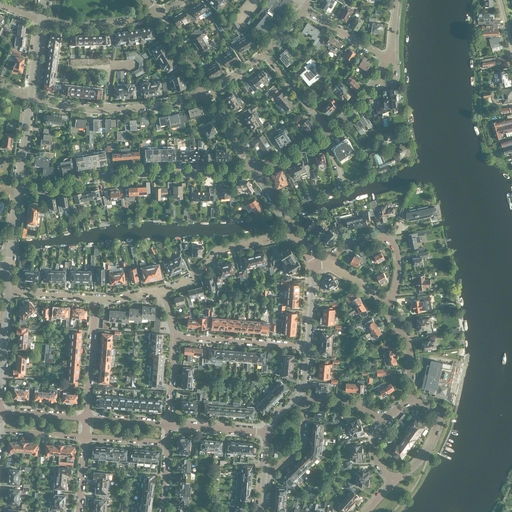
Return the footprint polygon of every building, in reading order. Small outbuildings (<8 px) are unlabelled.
[(217,9),(217,10),(220,6),(222,7),(225,3),(224,2),(225,0),(207,0),(212,4),(212,5),(217,9)] [(266,0),(256,17),(257,18),(252,24),(255,27),(254,27),(264,36),(276,21),(275,20),(277,18),(273,15),(275,12),(276,11),(282,15),(289,4),(291,0),(266,0)] [(330,3),(331,3),(333,4),(335,1),(334,0),(320,0),(320,1),(323,3),(321,7),(322,7),(322,8),(323,9),(324,8),(326,10),(328,7),(331,8),(333,5),(330,3)] [(484,0),(485,6),(489,6),(489,9),(494,9),(494,6),(493,6),(492,0),(484,0)] [(353,10),(347,6),(348,3),(345,1),(343,4),(341,8),(344,9),(343,11),(344,12),(340,18),(346,21),(349,15),(350,16),(350,15),(353,10)] [(202,2),(196,6),(201,14),(202,13),(203,15),(208,12),(202,2)] [(194,14),(191,16),(194,21),(199,18),(198,16),(201,14),(196,6),(190,9),(194,14)] [(184,10),(178,14),(183,22),(184,24),(190,20),(191,23),(194,21),(191,16),(190,14),(188,15),(187,14),(186,14),(184,10)] [(493,21),(493,18),(493,13),(478,13),(478,15),(478,18),(478,19),(478,23),(478,24),(481,24),(495,24),(497,24),(497,21),(493,21)] [(183,22),(178,14),(172,18),(178,28),(181,26),(180,24),(183,22)] [(358,30),(360,26),(362,24),(364,20),(354,14),(352,19),(354,21),(351,26),(358,30)] [(369,21),(369,23),(368,27),(373,27),(372,32),(381,33),(382,24),(379,24),(379,23),(377,23),(373,23),(373,21),(376,21),(376,18),(369,17),(369,21)] [(17,35),(16,35),(16,37),(19,37),(19,36),(24,36),(26,25),(23,24),(23,23),(12,18),(10,23),(18,26),(17,35)] [(309,31),(311,32),(314,34),(312,36),(316,39),(313,44),(316,46),(317,44),(320,38),(317,37),(321,31),(308,23),(303,31),(307,34),(309,31)] [(499,35),(498,34),(499,34),(499,32),(498,31),(498,30),(495,31),(495,24),(481,24),(481,31),(482,31),(482,33),(482,36),(489,36),(492,36),(492,39),(491,39),(490,39),(491,46),(493,46),(502,44),(500,37),(499,37),(498,37),(498,35),(499,35)] [(146,28),(147,39),(151,38),(152,40),(155,40),(153,31),(152,27),(150,28),(150,27),(147,28),(146,28)] [(195,34),(200,31),(199,28),(199,29),(190,34),(192,37),(195,34)] [(134,30),(133,30),(135,41),(138,40),(139,43),(142,43),(141,40),(139,29),(138,30),(137,29),(135,30),(134,30)] [(126,45),(129,45),(128,32),(125,32),(125,31),(122,32),(121,33),(123,43),(126,42),(126,45)] [(194,39),(192,40),(196,46),(205,39),(204,37),(203,35),(200,31),(195,34),(196,36),(195,37),(195,38),(194,39)] [(115,37),(116,44),(116,46),(120,46),(120,44),(123,43),(121,33),(120,33),(120,32),(118,33),(117,33),(115,34),(115,37)] [(249,33),(241,39),(247,49),(253,45),(250,41),(253,37),(249,33)] [(51,34),(50,41),(60,42),(61,35),(51,34)] [(18,45),(14,44),(14,48),(21,51),(23,47),(25,47),(26,43),(25,43),(26,36),(24,36),(19,36),(19,37),(18,45)] [(319,47),(322,44),(325,46),(327,43),(330,45),(329,47),(331,49),(336,39),(334,38),(331,36),(330,37),(329,36),(328,39),(325,38),(323,36),(321,39),(317,46),(315,48),(318,50),(319,47)] [(196,47),(195,48),(197,51),(199,51),(199,52),(201,51),(204,49),(206,51),(211,48),(216,45),(213,41),(209,44),(206,39),(205,39),(196,46),(196,47)] [(234,40),(231,42),(232,44),(235,49),(237,51),(239,49),(241,52),(247,49),(241,39),(235,42),(234,40)] [(336,39),(331,49),(330,50),(332,52),(333,50),(334,48),(338,50),(338,49),(340,47),(341,47),(342,44),(342,43),(339,41),(336,39)] [(155,46),(152,48),(155,52),(153,53),(154,56),(166,49),(165,47),(165,46),(165,45),(164,43),(163,43),(162,42),(162,43),(155,46)] [(233,51),(235,49),(232,44),(229,46),(232,49),(229,51),(226,53),(227,55),(232,63),(238,59),(233,51)] [(292,61),(287,54),(289,53),(290,55),(293,53),(288,47),(286,49),(284,51),(279,54),(281,56),(279,57),(286,66),(292,61)] [(14,57),(16,58),(15,64),(14,64),(14,65),(13,71),(22,72),(23,67),(24,63),(23,63),(24,58),(18,57),(21,52),(11,48),(8,54),(14,57)] [(166,49),(154,56),(156,59),(158,58),(160,60),(169,54),(169,53),(168,51),(167,51),(166,49)] [(349,53),(346,51),(344,55),(352,60),(356,53),(351,50),(349,53)] [(162,63),(159,64),(161,67),(172,60),(173,59),(172,58),(172,57),(170,55),(169,54),(160,60),(162,63)] [(220,57),(217,58),(221,63),(223,62),(227,67),(232,63),(227,55),(224,57),(223,55),(220,57)] [(362,55),(357,63),(360,64),(359,65),(367,70),(371,64),(366,61),(367,59),(362,55)] [(501,56),(482,59),(482,62),(483,68),(492,66),(494,65),(498,65),(498,67),(502,67),(510,65),(509,60),(508,61),(502,62),(501,56)] [(216,62),(210,66),(217,76),(223,72),(218,65),(221,63),(217,58),(215,60),(216,62)] [(172,60),(161,67),(163,70),(165,68),(167,72),(171,70),(174,74),(180,71),(177,67),(176,66),(177,65),(177,64),(176,62),(175,62),(174,61),(173,59),(172,60)] [(309,85),(313,82),(312,80),(320,73),(313,65),(313,64),(310,59),(306,63),(309,67),(300,74),(309,85)] [(327,72),(318,62),(315,64),(324,75),(327,72)] [(217,76),(210,66),(204,69),(211,79),(217,76)] [(266,78),(270,75),(266,71),(264,73),(263,71),(257,76),(263,83),(265,85),(269,81),(266,78)] [(506,71),(493,73),(495,83),(499,82),(500,87),(511,85),(511,80),(508,80),(506,71)] [(360,86),(354,81),(356,78),(357,77),(355,76),(353,74),(353,75),(352,76),(351,75),(349,78),(346,82),(348,84),(356,90),(360,86)] [(173,80),(173,84),(183,81),(183,79),(184,79),(183,75),(182,76),(182,75),(179,76),(178,75),(169,77),(170,81),(173,80)] [(251,78),(247,82),(246,81),(243,83),(244,85),(250,93),(253,90),(254,91),(257,88),(260,86),(259,86),(263,83),(257,76),(252,79),(251,78)] [(160,81),(153,82),(155,95),(155,94),(156,95),(159,94),(161,93),(161,90),(162,90),(160,81)] [(173,92),(173,91),(182,89),(185,88),(185,87),(186,87),(185,84),(184,84),(183,81),(173,84),(174,87),(172,88),(173,92)] [(55,84),(45,82),(44,90),(50,91),(50,93),(53,93),(55,84)] [(153,82),(147,83),(148,95),(151,95),(154,95),(155,95),(153,82)] [(147,83),(137,84),(138,93),(141,93),(142,96),(143,97),(146,97),(146,96),(147,96),(147,95),(148,95),(147,83)] [(341,91),(338,95),(343,99),(344,98),(347,101),(351,97),(346,92),(348,89),(341,83),(337,87),(341,91)] [(63,91),(63,92),(62,94),(70,95),(71,85),(64,84),(63,91)] [(137,84),(127,85),(128,97),(130,97),(131,97),(132,98),(134,98),(135,97),(135,93),(138,93),(137,84)] [(122,98),(121,85),(114,85),(114,95),(115,95),(115,98),(118,98),(119,99),(121,99),(121,98),(122,98)] [(250,93),(244,85),(242,86),(247,94),(250,93)] [(95,88),(94,98),(101,99),(102,88),(95,88)] [(385,108),(393,107),(393,108),(393,109),(394,109),(395,110),(396,109),(397,109),(398,108),(398,107),(397,106),(398,106),(397,100),(398,100),(398,99),(399,98),(399,97),(398,96),(397,95),(396,89),(393,89),(393,88),(391,89),(390,89),(391,90),(383,90),(385,108)] [(509,89),(501,90),(501,94),(502,94),(503,99),(502,99),(503,103),(511,102),(511,90),(511,88),(509,89)] [(226,101),(228,104),(229,104),(236,99),(238,98),(236,94),(234,89),(228,93),(229,95),(225,98),(227,100),(226,101)] [(278,91),(274,95),(274,94),(273,95),(272,94),(269,96),(273,100),(276,98),(275,97),(276,97),(281,102),(276,106),(282,113),(286,110),(292,105),(286,98),(288,96),(284,92),(282,94),(281,92),(280,94),(278,91)] [(238,98),(236,99),(229,104),(233,110),(236,107),(238,110),(241,108),(240,105),(242,104),(238,98)] [(330,102),(324,109),(329,114),(330,113),(331,113),(332,112),(332,111),(336,107),(333,103),(335,101),(331,98),(329,100),(330,102)] [(254,110),(259,107),(257,103),(250,108),(249,108),(247,109),(250,115),(245,118),(246,120),(246,121),(248,124),(249,124),(257,119),(259,118),(259,117),(254,110)] [(188,110),(190,116),(190,119),(203,115),(202,112),(200,105),(197,106),(197,107),(188,110)] [(43,123),(44,123),(46,123),(50,124),(50,122),(57,123),(57,124),(63,125),(64,120),(61,120),(62,115),(54,114),(54,116),(44,115),(43,123)] [(178,114),(168,115),(170,123),(179,122),(180,127),(184,126),(182,115),(179,116),(178,114)] [(155,121),(157,130),(161,130),(160,125),(170,123),(168,115),(164,116),(164,115),(162,116),(162,117),(158,117),(159,120),(155,121)] [(508,119),(501,121),(502,125),(511,123),(511,116),(511,115),(507,116),(508,119)] [(360,120),(354,124),(361,135),(365,132),(362,128),(366,125),(368,128),(368,129),(368,128),(369,129),(373,126),(367,118),(365,119),(363,116),(359,119),(360,120)] [(141,125),(148,125),(148,117),(140,118),(140,123),(136,123),(136,120),(129,120),(124,120),(125,131),(130,130),(137,130),(141,129),(141,125)] [(300,126),(302,124),(308,132),(314,127),(312,124),(313,123),(311,120),(309,121),(308,119),(306,120),(303,117),(296,122),(300,126)] [(259,118),(257,119),(249,124),(252,130),(253,130),(260,127),(257,130),(259,133),(271,126),(269,122),(263,126),(262,124),(263,124),(259,118)] [(75,119),(75,125),(71,125),(71,132),(76,132),(79,127),(85,128),(86,128),(86,135),(90,135),(89,125),(85,125),(85,119),(75,119)] [(105,129),(105,119),(105,120),(99,120),(99,119),(93,119),(93,125),(89,125),(90,135),(89,143),(94,142),(93,131),(99,131),(100,131),(101,130),(100,129),(105,129)] [(105,119),(105,129),(105,131),(111,131),(111,127),(117,127),(117,119),(117,120),(111,120),(111,119),(105,119)] [(501,121),(492,123),(494,130),(497,139),(502,138),(500,134),(506,132),(507,136),(511,135),(511,123),(502,125),(501,121)] [(203,128),(208,136),(210,139),(213,137),(212,134),(215,132),(215,131),(216,130),(214,128),(213,128),(211,125),(208,127),(208,125),(203,128)] [(13,127),(8,126),(7,126),(7,129),(6,129),(3,147),(10,148),(11,147),(12,145),(11,144),(12,134),(13,131),(13,127)] [(283,126),(276,130),(285,144),(286,144),(290,141),(290,140),(290,139),(288,137),(286,134),(288,133),(283,126)] [(41,139),(41,143),(40,146),(45,146),(47,144),(49,145),(50,140),(52,141),(53,130),(45,128),(44,134),(43,139),(41,139)] [(285,144),(276,130),(269,135),(270,136),(268,138),(271,144),(276,141),(280,147),(281,147),(280,146),(284,144),(285,145),(285,144)] [(383,134),(385,140),(391,138),(390,138),(393,137),(392,131),(383,134)] [(256,139),(254,140),(250,143),(253,147),(258,144),(264,154),(272,149),(265,138),(265,137),(265,136),(264,137),(263,135),(259,137),(258,136),(255,138),(256,139)] [(354,149),(348,139),(345,138),(340,142),(338,143),(333,147),(332,149),(339,159),(342,159),(346,156),(351,153),(354,150),(354,149)] [(501,141),(503,147),(511,144),(511,138),(504,141),(504,140),(501,141)] [(208,153),(208,150),(206,150),(206,145),(204,145),(204,142),(201,141),(201,147),(201,150),(204,150),(204,152),(203,153),(204,158),(204,160),(212,160),(212,153),(208,153)] [(379,168),(376,169),(378,174),(389,170),(388,165),(392,163),(396,161),(396,162),(400,159),(402,157),(403,156),(405,152),(406,150),(406,149),(406,144),(398,143),(397,148),(393,147),(393,148),(393,149),(393,151),(394,152),(391,155),(394,159),(391,161),(387,163),(379,166),(379,168)] [(511,153),(511,154),(511,156),(511,145),(503,148),(505,154),(511,152),(511,153)] [(157,147),(152,147),(153,160),(154,160),(154,161),(156,161),(156,160),(157,160),(159,160),(160,160),(160,149),(157,149),(157,147)] [(221,150),(221,161),(225,161),(225,160),(231,160),(231,155),(228,155),(228,151),(227,151),(227,148),(224,148),(224,150),(221,150)] [(105,151),(98,152),(100,165),(101,165),(103,165),(104,165),(106,164),(107,164),(107,163),(106,161),(105,153),(106,153),(105,152),(105,151)] [(189,160),(189,153),(185,152),(186,151),(180,151),(180,158),(182,158),(182,160),(186,160),(186,161),(189,161),(189,160)] [(189,153),(189,160),(190,160),(190,161),(193,161),(193,160),(197,160),(197,158),(199,158),(199,151),(194,151),(194,153),(189,153)] [(35,165),(43,166),(44,166),(48,167),(49,159),(52,160),(53,153),(45,152),(44,157),(36,156),(35,163),(34,163),(34,165),(35,165)] [(94,155),(91,156),(93,167),(94,166),(95,166),(96,166),(97,166),(99,166),(99,165),(100,165),(98,152),(93,153),(94,155)] [(318,156),(315,156),(316,161),(315,162),(316,165),(317,164),(317,165),(318,165),(318,166),(319,167),(319,168),(320,168),(321,169),(322,169),(323,169),(324,168),(325,168),(325,167),(326,166),(326,165),(326,163),(324,152),(318,153),(318,156)] [(88,154),(83,155),(85,168),(86,168),(87,168),(88,168),(89,167),(89,168),(91,167),(93,167),(91,156),(88,156),(88,154)] [(85,168),(83,155),(79,155),(79,158),(76,158),(78,166),(77,166),(78,168),(78,169),(79,169),(81,169),(82,169),(84,169),(85,168)] [(70,168),(70,165),(73,164),(72,156),(68,157),(66,158),(65,158),(64,159),(64,161),(57,163),(58,170),(59,170),(60,174),(62,174),(64,174),(66,173),(66,169),(70,168)] [(310,171),(308,165),(306,166),(302,160),(296,163),(297,166),(301,175),(310,172),(310,171)] [(44,166),(43,166),(42,175),(50,176),(51,167),(48,167),(44,166)] [(301,175),(297,166),(290,168),(293,174),(291,175),(292,178),(293,180),(293,181),(302,178),(302,177),(301,175)] [(316,169),(310,171),(310,172),(311,178),(318,177),(316,169)] [(273,173),(273,174),(272,174),(275,179),(274,180),(274,181),(274,182),(274,183),(275,183),(276,183),(278,188),(287,184),(286,180),(286,179),(284,174),(283,175),(281,170),(281,171),(280,170),(279,170),(279,171),(278,171),(278,172),(276,173),(276,172),(275,172),(274,172),(274,173),(273,173)] [(244,185),(233,186),(234,194),(237,193),(237,191),(240,191),(240,193),(245,192),(246,191),(247,191),(249,193),(250,194),(251,194),(252,194),(252,193),(252,192),(252,191),(254,190),(248,181),(243,184),(244,185)] [(146,182),(146,187),(137,187),(138,196),(144,195),(144,194),(147,194),(147,193),(150,193),(150,182),(146,182)] [(152,191),(155,191),(155,200),(161,199),(161,197),(161,195),(168,194),(167,189),(166,189),(164,189),(164,188),(161,188),(161,187),(156,187),(156,182),(152,182),(152,191)] [(128,188),(128,183),(125,183),(126,201),(133,200),(133,197),(133,196),(138,196),(137,187),(128,188)] [(182,183),(182,185),(173,185),(173,190),(174,190),(174,196),(177,196),(177,198),(183,198),(182,188),(185,188),(185,183),(182,183)] [(230,198),(229,189),(222,189),(222,188),(222,184),(217,184),(217,193),(220,193),(220,194),(216,195),(216,198),(220,198),(230,198)] [(91,191),(92,192),(93,199),(94,205),(98,204),(97,200),(100,199),(100,198),(98,187),(94,188),(95,190),(91,191)] [(190,196),(192,197),(192,200),(201,200),(201,192),(194,192),(194,187),(190,187),(190,196)] [(201,192),(201,200),(209,200),(210,197),(211,197),(211,187),(208,187),(207,192),(201,192)] [(110,193),(111,196),(105,197),(107,205),(111,204),(111,201),(116,200),(115,199),(120,199),(119,192),(119,190),(116,190),(116,189),(110,189),(110,193)] [(81,193),(77,193),(77,192),(73,193),(76,203),(80,202),(81,204),(81,205),(83,204),(83,201),(81,195),(81,193)] [(92,192),(81,195),(83,201),(83,204),(83,205),(89,203),(89,201),(93,199),(92,192)] [(59,197),(60,203),(58,203),(60,220),(63,220),(61,211),(63,211),(63,210),(63,209),(68,208),(66,197),(67,197),(66,196),(65,196),(64,196),(62,196),(62,197),(59,197)] [(48,199),(49,206),(50,210),(50,212),(57,211),(56,210),(55,199),(55,198),(48,199)] [(251,202),(249,199),(243,203),(248,210),(253,207),(257,213),(261,210),(258,205),(259,205),(257,202),(256,202),(255,200),(251,202)] [(28,214),(38,215),(39,208),(38,208),(39,206),(35,205),(31,204),(29,206),(29,207),(29,209),(29,210),(28,211),(28,213),(28,214)] [(386,206),(378,207),(379,211),(378,211),(379,218),(381,218),(382,223),(386,222),(385,217),(395,215),(393,208),(387,209),(386,206)] [(410,212),(407,213),(408,219),(412,219),(412,220),(412,221),(417,220),(417,219),(418,219),(417,219),(417,218),(423,216),(423,218),(420,219),(423,218),(430,217),(429,217),(429,215),(431,215),(432,215),(433,215),(433,214),(436,214),(435,207),(428,208),(427,207),(428,207),(427,206),(417,208),(417,209),(418,209),(418,210),(415,211),(415,209),(416,209),(409,210),(410,210),(410,212)] [(362,214),(359,215),(359,218),(361,226),(365,225),(368,224),(367,221),(370,220),(369,215),(368,211),(362,212),(362,214)] [(38,215),(28,214),(28,219),(27,220),(27,222),(27,223),(30,223),(30,224),(37,225),(37,224),(40,224),(41,216),(38,215)] [(305,216),(301,221),(304,223),(304,222),(305,223),(304,225),(310,230),(312,229),(314,231),(317,227),(314,225),(316,224),(314,222),(315,221),(313,219),(312,220),(308,216),(306,217),(305,216)] [(355,227),(353,219),(343,221),(344,226),(348,225),(349,229),(355,227)] [(314,231),(314,232),(320,237),(322,235),(324,237),(327,234),(325,232),(327,230),(325,229),(326,228),(323,226),(320,224),(317,227),(318,227),(318,228),(317,227),(314,231)] [(331,231),(325,238),(331,244),(337,236),(335,235),(336,234),(334,232),(333,233),(331,231)] [(410,238),(409,238),(411,249),(418,247),(417,243),(420,242),(419,236),(425,234),(424,232),(412,234),(410,234),(410,238)] [(196,244),(191,244),(192,256),(197,256),(197,257),(199,257),(200,256),(202,255),(202,250),(203,249),(203,248),(203,247),(202,246),(201,246),(201,245),(196,246),(196,244)] [(283,250),(280,252),(277,254),(279,258),(281,257),(283,260),(293,254),(289,248),(288,248),(287,248),(286,248),(286,250),(284,251),(283,250)] [(380,250),(373,253),(378,263),(385,259),(380,250)] [(418,257),(413,258),(414,265),(424,264),(423,260),(425,260),(425,257),(430,256),(430,252),(418,254),(418,257)] [(257,255),(259,264),(266,263),(265,259),(267,259),(266,255),(264,256),(264,253),(261,254),(260,253),(257,254),(257,255)] [(253,254),(250,255),(252,266),(259,264),(257,255),(253,255),(253,254)] [(293,254),(283,260),(282,261),(284,264),(285,263),(287,266),(296,259),(293,254)] [(365,255),(361,257),(356,254),(350,263),(357,267),(362,259),(363,262),(368,260),(365,255)] [(176,256),(171,258),(178,271),(182,269),(182,268),(185,266),(179,255),(177,256),(176,255),(175,255),(176,256)] [(246,268),(246,270),(249,269),(248,267),(252,266),(250,255),(247,256),(247,257),(243,258),(246,268)] [(171,258),(164,262),(163,260),(160,261),(163,269),(167,268),(170,274),(173,272),(173,273),(174,272),(174,273),(178,271),(171,258)] [(296,259),(287,266),(289,269),(287,270),(289,274),(293,272),(292,271),(295,269),(297,267),(298,268),(300,267),(300,266),(296,259)] [(44,270),(44,274),(43,281),(50,281),(51,270),(51,268),(47,268),(47,266),(45,266),(46,260),(42,260),(42,265),(42,266),(41,270),(44,270)] [(116,268),(116,270),(117,284),(121,283),(121,282),(124,282),(123,269),(123,268),(125,267),(124,261),(121,262),(122,267),(116,268)] [(84,271),(84,282),(91,282),(91,270),(94,270),(94,262),(91,262),(91,267),(91,269),(84,269),(84,271)] [(148,281),(153,280),(150,266),(146,267),(145,262),(140,263),(141,268),(144,281),(148,280),(148,281)] [(154,265),(150,266),(153,280),(157,279),(157,278),(161,277),(158,265),(156,265),(155,263),(154,263),(154,265)] [(227,263),(224,264),(227,275),(231,274),(231,273),(234,273),(231,263),(228,264),(227,263)] [(31,269),(30,281),(31,282),(35,282),(35,281),(38,281),(38,279),(41,280),(41,279),(41,270),(42,266),(42,265),(38,264),(38,268),(36,268),(35,269),(35,270),(31,269)] [(220,276),(223,275),(223,276),(227,275),(224,264),(221,264),(221,266),(218,266),(220,276)] [(28,269),(25,269),(24,269),(23,276),(22,276),(21,281),(26,281),(27,280),(30,281),(31,269),(31,267),(29,267),(28,269)] [(135,267),(129,269),(131,282),(131,283),(132,283),(133,283),(134,283),(134,282),(134,281),(138,280),(135,267)] [(58,270),(58,281),(65,282),(65,274),(66,274),(66,268),(62,268),(62,271),(58,270)] [(116,270),(112,270),(109,270),(110,284),(113,283),(113,284),(117,284),(116,270)] [(375,273),(380,283),(383,282),(384,284),(388,282),(387,279),(382,270),(375,273)] [(424,274),(412,275),(413,279),(419,278),(419,290),(425,289),(426,295),(428,294),(427,287),(431,287),(431,279),(425,280),(424,274)] [(324,287),(326,290),(332,287),(333,288),(338,286),(337,284),(338,283),(339,283),(337,280),(336,279),(335,280),(334,279),(335,279),(335,277),(334,277),(333,277),(332,276),(328,278),(327,279),(326,278),(325,278),(324,279),(324,280),(322,281),(325,286),(324,287)] [(212,290),(212,293),(215,292),(214,287),(213,282),(212,282),(212,279),(209,280),(208,278),(206,279),(206,280),(205,280),(207,290),(211,289),(212,290)] [(288,284),(287,291),(299,292),(299,288),(298,288),(298,285),(294,284),(294,283),(292,283),(292,284),(288,284)] [(202,287),(195,288),(197,297),(200,297),(201,299),(204,298),(206,304),(207,304),(207,306),(209,305),(206,295),(204,295),(203,295),(203,294),(202,287)] [(187,299),(188,302),(189,306),(189,308),(193,308),(191,301),(194,300),(194,298),(197,297),(195,288),(188,290),(190,299),(187,299)] [(350,299),(356,307),(362,302),(355,291),(354,291),(353,289),(351,290),(350,289),(344,294),(347,299),(349,297),(350,299)] [(179,297),(174,298),(176,308),(185,305),(182,296),(182,294),(179,295),(179,297)] [(416,304),(413,305),(414,309),(416,309),(417,312),(424,311),(424,310),(426,309),(426,311),(432,310),(429,294),(428,294),(426,295),(424,295),(417,296),(418,300),(415,301),(416,304)] [(297,299),(287,298),(286,305),(290,306),(292,307),(292,306),(297,306),(297,303),(298,303),(298,299),(297,299)] [(23,306),(22,306),(30,315),(36,310),(33,307),(34,306),(31,303),(30,304),(28,302),(26,303),(24,303),(23,304),(22,305),(23,306)] [(362,302),(356,307),(346,312),(346,317),(350,315),(356,311),(355,311),(357,309),(359,313),(366,308),(362,302)] [(21,317),(20,318),(19,324),(26,324),(26,323),(24,320),(30,315),(22,306),(21,306),(20,306),(19,307),(19,309),(17,310),(19,312),(18,313),(21,317)] [(148,306),(147,319),(154,320),(154,318),(154,315),(157,315),(157,310),(155,310),(155,306),(148,306)] [(211,328),(219,329),(219,318),(215,318),(216,315),(213,315),(213,311),(213,307),(210,307),(209,316),(211,316),(211,320),(212,320),(212,321),(211,328)] [(323,312),(323,316),(334,317),(334,313),(336,313),(336,310),(332,309),(332,308),(327,307),(327,309),(324,309),(324,312),(323,312)] [(106,311),(106,317),(108,317),(108,320),(108,321),(115,321),(115,310),(109,310),(109,311),(106,311)] [(189,313),(188,313),(183,315),(184,318),(187,317),(188,319),(187,326),(193,327),(193,328),(197,328),(198,320),(194,320),(194,316),(192,315),(192,312),(189,313)] [(285,319),(295,320),(296,320),(297,316),(296,316),(296,313),(292,313),(292,312),(290,312),(290,313),(286,312),(285,319)] [(233,320),(233,330),(240,330),(241,316),(237,315),(237,320),(233,320)] [(417,326),(416,327),(416,329),(417,330),(418,330),(427,329),(428,333),(432,333),(431,328),(432,328),(432,324),(430,324),(430,322),(429,322),(428,315),(418,317),(419,319),(417,319),(418,326),(417,326)] [(198,320),(197,328),(204,328),(205,326),(206,326),(206,316),(203,316),(203,318),(198,317),(198,320)] [(334,317),(323,316),(322,320),(323,320),(323,323),(326,323),(326,325),(330,325),(330,324),(335,324),(335,321),(334,321),(334,317)] [(364,325),(369,333),(378,327),(374,321),(372,318),(369,320),(367,318),(359,323),(361,326),(364,325)] [(261,322),(260,332),(268,333),(269,326),(268,326),(268,322),(261,322)] [(16,334),(18,334),(18,333),(28,334),(28,330),(27,330),(27,327),(24,327),(24,326),(17,326),(17,328),(16,328),(16,330),(15,330),(15,332),(16,332),(16,334)] [(281,330),(281,334),(287,334),(288,334),(288,335),(290,335),(290,334),(294,334),(295,332),(296,327),(284,326),(284,330),(281,330)] [(369,333),(365,335),(367,338),(373,334),(375,337),(382,333),(378,327),(369,333)] [(68,328),(68,334),(71,335),(71,338),(82,339),(82,334),(81,334),(81,329),(68,328)] [(101,337),(101,340),(113,341),(113,338),(117,338),(117,335),(120,335),(120,332),(115,331),(115,335),(113,334),(107,334),(107,333),(102,333),(101,336),(101,337)] [(18,333),(18,334),(17,337),(18,338),(18,341),(27,342),(28,334),(18,333)] [(434,336),(428,337),(428,341),(424,341),(424,343),(422,343),(422,347),(421,347),(421,349),(423,350),(434,349),(436,348),(435,341),(433,341),(433,339),(435,339),(434,336)] [(113,341),(101,340),(100,343),(101,344),(101,347),(115,348),(115,346),(111,345),(112,345),(113,341)] [(334,341),(322,340),(321,343),(322,343),(322,347),(333,348),(334,341)] [(17,344),(18,344),(17,348),(24,349),(24,352),(28,352),(31,353),(31,349),(28,349),(28,346),(27,345),(27,342),(18,341),(17,341),(17,344)] [(389,343),(381,344),(384,358),(396,356),(394,346),(390,347),(389,343)] [(66,346),(69,346),(69,347),(70,348),(70,352),(81,353),(81,348),(80,348),(80,346),(66,345),(66,346)] [(101,347),(101,354),(114,355),(115,348),(101,347)] [(184,347),(183,354),(188,354),(187,361),(183,361),(183,364),(192,365),(192,362),(193,354),(193,348),(184,347)] [(205,358),(204,369),(207,369),(208,363),(215,364),(215,359),(216,349),(209,349),(208,359),(205,358)] [(17,361),(26,362),(27,358),(28,352),(24,352),(24,355),(17,354),(17,358),(16,358),(16,361),(17,361)] [(396,356),(384,358),(386,365),(387,369),(391,369),(390,365),(398,363),(396,356)] [(425,388),(424,391),(431,392),(431,395),(437,396),(437,397),(444,399),(445,398),(451,399),(452,394),(450,393),(456,366),(431,360),(430,365),(427,364),(422,387),(425,388)] [(15,365),(15,369),(26,370),(26,362),(17,361),(16,366),(15,365)] [(319,366),(318,370),(330,371),(330,367),(332,367),(332,364),(327,364),(328,362),(323,362),(322,363),(320,363),(320,366),(319,366)] [(69,366),(64,366),(64,368),(69,368),(68,373),(79,374),(80,369),(78,369),(79,367),(69,366)] [(15,369),(13,368),(13,370),(12,370),(12,372),(13,372),(13,374),(13,376),(20,377),(20,376),(23,377),(23,374),(25,374),(25,370),(26,370),(15,369)] [(330,371),(318,370),(318,374),(319,374),(319,377),(321,378),(321,379),(326,379),(326,378),(331,378),(331,375),(329,375),(330,371)] [(79,379),(79,374),(68,373),(68,377),(64,377),(64,383),(71,383),(70,385),(77,386),(78,379),(79,379)] [(182,374),(182,381),(191,381),(191,382),(195,382),(195,379),(193,379),(193,374),(182,374)] [(110,376),(98,375),(98,378),(98,379),(98,382),(103,383),(103,382),(111,383),(110,386),(116,387),(116,383),(115,383),(116,380),(110,379),(110,376)] [(162,386),(162,379),(149,378),(148,385),(152,385),(151,388),(159,389),(159,386),(162,386)] [(279,383),(276,386),(283,394),(288,389),(281,382),(282,380),(277,378),(275,380),(279,383)] [(354,383),(353,391),(364,392),(364,384),(364,381),(358,380),(358,383),(354,383)] [(391,382),(385,386),(389,393),(396,389),(394,384),(392,385),(391,382)] [(379,390),(383,397),(389,393),(385,386),(383,384),(384,387),(379,390)] [(316,389),(316,391),(317,391),(316,393),(320,393),(320,392),(326,393),(326,386),(317,385),(317,389),(316,389)] [(276,386),(271,392),(278,399),(283,394),(276,386)] [(21,390),(20,400),(23,400),(24,399),(25,399),(25,398),(27,399),(28,392),(31,393),(32,387),(29,387),(29,389),(25,389),(25,390),(21,390)] [(42,391),(41,401),(48,401),(49,392),(42,391)] [(48,401),(49,401),(50,402),(51,402),(52,401),(53,401),(56,401),(57,391),(53,391),(53,392),(49,392),(48,401)] [(271,392),(266,396),(273,404),(278,399),(271,392)] [(96,406),(103,407),(104,395),(96,395),(96,406)] [(104,395),(103,407),(104,407),(104,406),(111,407),(111,396),(104,395)] [(266,396),(261,401),(268,409),(273,404),(266,396)] [(146,398),(145,410),(153,410),(154,399),(146,398)] [(154,399),(153,410),(153,411),(161,411),(161,400),(154,399)] [(181,411),(188,412),(189,402),(185,401),(185,400),(182,400),(181,404),(180,404),(180,408),(181,408),(181,411)] [(204,400),(203,404),(205,404),(204,414),(211,414),(212,401),(208,401),(208,400),(204,400)] [(189,402),(188,412),(195,412),(195,410),(197,410),(197,405),(195,405),(196,401),(193,401),(193,402),(189,402)] [(256,406),(255,406),(257,412),(259,411),(260,410),(263,414),(268,409),(261,401),(256,406)] [(247,406),(246,417),(253,417),(253,413),(254,413),(257,412),(255,406),(254,407),(247,406)] [(315,418),(318,418),(321,418),(321,419),(324,419),(325,411),(318,411),(319,410),(315,410),(315,418)] [(400,418),(405,422),(409,417),(404,413),(400,418)] [(411,422),(409,425),(420,433),(420,432),(421,432),(423,430),(422,429),(425,425),(421,422),(422,422),(420,420),(419,421),(416,419),(414,418),(411,421),(411,422)] [(342,429),(343,423),(340,423),(339,434),(349,430),(361,425),(358,419),(346,424),(348,427),(342,429)] [(313,423),(313,430),(323,431),(324,424),(331,425),(331,422),(324,421),(324,424),(313,423)] [(406,423),(404,425),(407,428),(406,429),(408,430),(404,436),(414,443),(417,440),(417,438),(416,438),(417,437),(417,438),(418,436),(418,435),(420,433),(409,425),(406,423)] [(361,425),(349,430),(352,437),(364,433),(361,425)] [(388,434),(386,437),(392,441),(395,443),(397,441),(388,434)] [(397,445),(399,446),(407,451),(409,448),(409,449),(410,447),(410,446),(411,446),(412,446),(414,443),(404,436),(400,441),(397,445)] [(176,442),(176,445),(189,446),(189,442),(190,442),(190,438),(184,438),(184,437),(182,437),(182,438),(178,438),(178,440),(177,440),(176,442)] [(312,437),(312,444),(325,445),(326,438),(323,438),(312,437)] [(200,451),(199,453),(203,453),(203,451),(207,451),(207,440),(201,439),(200,451)] [(207,440),(207,451),(214,452),(215,440),(207,440)] [(215,440),(214,452),(214,454),(222,455),(223,444),(221,444),(222,441),(215,440)] [(15,453),(15,451),(16,441),(12,441),(12,442),(9,441),(9,443),(8,443),(7,446),(8,446),(8,453),(15,453)] [(30,442),(29,452),(29,453),(33,453),(33,454),(37,455),(37,448),(38,448),(38,446),(37,446),(37,444),(35,443),(35,442),(30,442)] [(52,453),(53,453),(53,443),(49,443),(49,444),(46,444),(46,446),(45,446),(44,449),(45,449),(45,455),(49,455),(49,454),(52,454),(52,453)] [(67,444),(66,455),(66,456),(70,456),(70,457),(74,457),(74,451),(75,451),(75,448),(74,448),(74,446),(71,446),(71,445),(67,444)] [(311,448),(311,450),(319,454),(320,451),(322,451),(322,445),(312,444),(311,448)] [(393,447),(390,450),(392,452),(392,453),(395,455),(397,457),(397,456),(401,459),(404,454),(405,454),(406,453),(406,452),(407,451),(399,446),(397,445),(396,444),(393,447)] [(189,446),(176,445),(176,448),(177,450),(177,453),(181,453),(181,454),(183,454),(183,453),(189,453),(189,450),(189,446)] [(350,446),(350,453),(363,452),(362,445),(351,446),(350,446)] [(99,447),(98,459),(105,460),(106,446),(103,446),(102,447),(99,447)] [(119,461),(120,448),(117,448),(116,447),(113,447),(112,460),(116,461),(116,463),(117,463),(117,467),(119,467),(119,461)] [(128,464),(128,454),(126,454),(127,449),(124,449),(123,448),(121,448),(120,448),(119,461),(123,461),(123,464),(128,464)] [(128,454),(128,464),(133,464),(133,462),(137,462),(138,450),(137,450),(137,449),(135,449),(134,450),(131,449),(131,454),(128,454)] [(138,450),(137,462),(144,463),(145,450),(142,449),(141,450),(138,450)] [(310,451),(307,454),(315,462),(319,457),(321,459),(325,456),(319,454),(311,450),(310,451)] [(363,452),(350,453),(350,461),(363,460),(363,452)] [(307,454),(302,459),(309,467),(315,462),(307,454)] [(176,470),(181,471),(185,471),(186,471),(186,469),(188,469),(188,466),(186,465),(186,463),(186,459),(182,458),(181,463),(177,462),(176,470)] [(302,459),(297,464),(304,472),(309,467),(302,459)] [(238,465),(238,466),(240,467),(240,468),(241,468),(243,468),(242,472),(252,473),(252,466),(248,466),(248,462),(247,462),(240,462),(238,462),(238,465)] [(297,464),(292,469),(299,477),(303,480),(304,478),(301,475),(304,472),(297,464)] [(55,470),(55,474),(67,475),(67,474),(71,474),(71,473),(72,473),(73,470),(71,470),(71,469),(58,467),(58,470),(55,470)] [(292,469),(287,474),(294,481),(297,479),(301,482),(303,480),(299,477),(292,469)] [(145,472),(136,470),(136,475),(141,476),(142,477),(143,477),(143,481),(154,482),(155,477),(154,477),(154,475),(144,474),(145,472)] [(358,470),(357,477),(370,479),(371,472),(358,470)] [(175,483),(180,483),(185,484),(185,481),(187,481),(187,478),(188,476),(189,475),(189,474),(188,473),(185,473),(185,471),(181,471),(180,475),(176,475),(175,483)] [(97,478),(97,479),(109,480),(109,476),(109,473),(107,473),(93,472),(93,478),(97,478)] [(240,479),(242,479),(251,480),(252,473),(242,472),(242,476),(241,476),(240,479)] [(282,485),(282,487),(287,487),(289,486),(294,481),(287,474),(282,479),(285,482),(282,485)] [(370,479),(357,477),(356,485),(357,485),(368,487),(370,479)] [(61,492),(62,489),(67,489),(67,486),(66,486),(66,482),(56,481),(55,488),(54,488),(53,491),(61,492)] [(141,481),(140,488),(153,489),(154,482),(143,481),(141,481)] [(174,495),(179,495),(184,496),(186,496),(187,485),(185,485),(185,484),(180,483),(179,487),(175,487),(174,495)] [(107,487),(96,486),(96,490),(94,490),(94,493),(100,493),(100,494),(101,494),(101,496),(108,497),(109,491),(107,491),(107,487)] [(353,487),(346,495),(348,497),(357,505),(362,499),(356,493),(359,490),(353,487)] [(140,488),(139,494),(152,496),(153,489),(140,488)] [(67,495),(61,495),(61,492),(53,491),(53,494),(55,494),(54,501),(65,502),(65,498),(66,498),(67,495)] [(139,494),(138,501),(151,503),(152,496),(139,494)] [(173,507),(178,508),(182,509),(183,508),(183,506),(185,506),(185,503),(183,503),(184,500),(183,500),(184,496),(179,495),(178,500),(174,499),(173,507)] [(95,502),(95,506),(105,507),(106,503),(108,503),(108,497),(101,496),(101,499),(100,499),(94,499),(94,502),(95,502)] [(348,497),(344,502),(352,510),(357,505),(348,497)] [(50,510),(59,511),(60,509),(65,509),(66,506),(64,506),(65,502),(54,501),(53,508),(50,508),(50,510)] [(138,501),(137,505),(140,506),(140,509),(151,510),(151,503),(138,501)] [(296,507),(296,508),(295,508),(294,511),(301,511),(302,510),(298,509),(299,507),(298,506),(296,505),(297,502),(294,501),(293,506),(296,507)] [(332,511),(334,511),(331,505),(328,502),(325,504),(328,507),(328,508),(328,510),(327,511),(332,511)] [(349,511),(352,510),(344,502),(338,508),(342,511),(349,511)]
